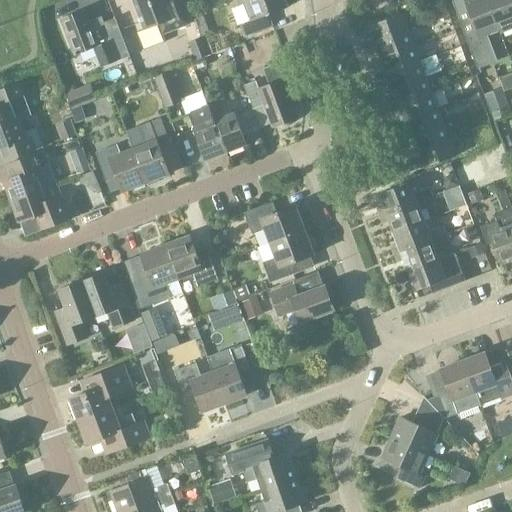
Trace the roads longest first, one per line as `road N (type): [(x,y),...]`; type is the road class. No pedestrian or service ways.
road 1 (residential): [(9,273),(26,254),(317,153)]
road 2 (residential): [(77,511),(3,297),(9,273)]
road 3 (residential): [(391,338),(371,315),(317,153)]
road 4 (residential): [(192,445),(373,377)]
road 5 (residential): [(317,153),(323,2)]
road 6 (residential): [(355,511),(339,461),(373,377)]
road 7 (residential): [(391,338),(417,338),(511,303)]
